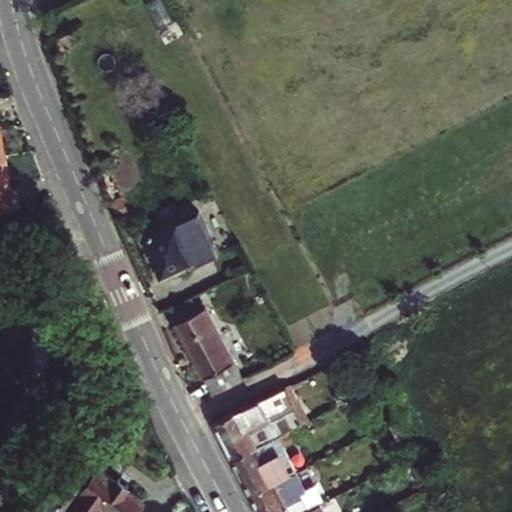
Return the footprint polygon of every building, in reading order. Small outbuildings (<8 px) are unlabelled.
[(13,188),(7,157),(0,157),(0,209),(20,206),(16,187),(13,188)] [(160,279),(210,255),(192,214),(141,238),(160,279)] [(170,306),(186,339),(216,324),(204,300),(197,304),(192,296),(170,306)] [(186,339),(214,394),(246,378),(227,342),(216,324),(186,339)] [(287,386),(216,421),(214,422),(232,457),(303,422),(287,386)] [(303,422),(232,457),(251,493),(295,471),(297,469),(286,443),(307,432),(303,422)] [(101,470),(83,494),(108,511),(136,511),(145,501),(128,489),(130,485),(121,478),(117,482),(101,470)] [(251,493),(261,511),(301,511),(307,509),(323,501),(315,485),(304,490),(295,471),(251,493)] [(42,511),(65,511),(69,507),(66,505),(79,488),(67,479),(42,511)]
